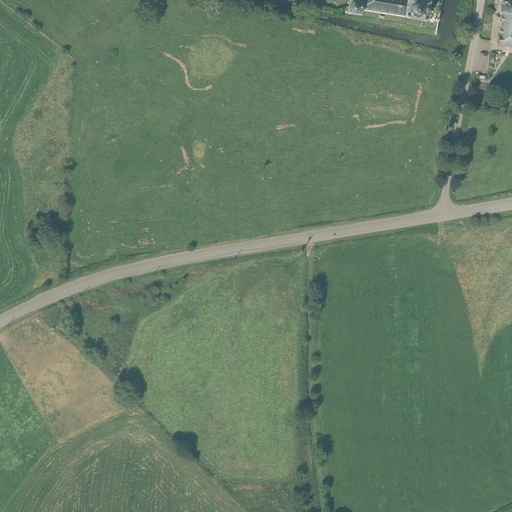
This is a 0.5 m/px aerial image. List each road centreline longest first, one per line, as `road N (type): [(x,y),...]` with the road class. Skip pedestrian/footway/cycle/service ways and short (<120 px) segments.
road 1 (tertiary): [(511,204),(185,259),(98,281),(0,323)]
road 2 (track): [(322,511),(310,405),(308,238)]
